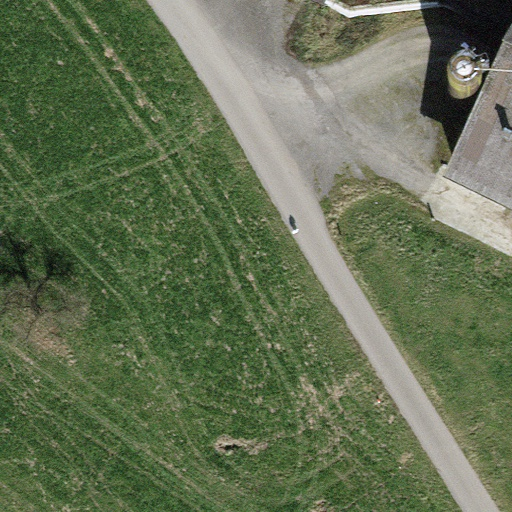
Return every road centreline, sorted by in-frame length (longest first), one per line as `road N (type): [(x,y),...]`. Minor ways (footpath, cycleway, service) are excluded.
road 1 (track): [(164,0),(482,511)]
road 2 (unknown): [(479,0),(402,131),(365,157),(283,190)]
